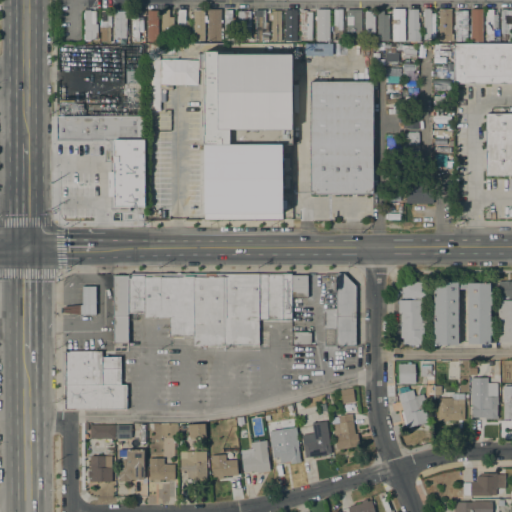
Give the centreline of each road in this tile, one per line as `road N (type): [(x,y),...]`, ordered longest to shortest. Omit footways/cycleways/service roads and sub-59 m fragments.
road 1 (residential): [(511,448),(441,453),(235,511),(81,511)]
road 2 (secondary): [(511,246),(93,247)]
road 3 (tertiary): [(412,511),(375,402),(374,246)]
road 4 (primary): [(25,352),(26,511)]
road 5 (primary): [(25,0),(26,142)]
